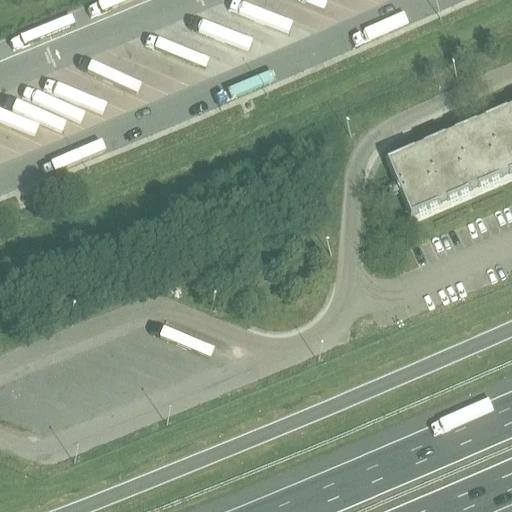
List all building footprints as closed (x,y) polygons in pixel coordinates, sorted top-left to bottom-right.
[(312,24),(318,10),(292,0),(249,0),(244,14),(299,35),(304,21),(312,24)] [(59,17),(14,37),(19,48),(64,29),(59,17)] [(7,56),(16,52),(10,37),(1,40),(7,56)] [(511,113),(387,167),(412,224),(511,181),(511,113)] [(177,345),(194,352),(198,341),(181,335),(177,345)]
